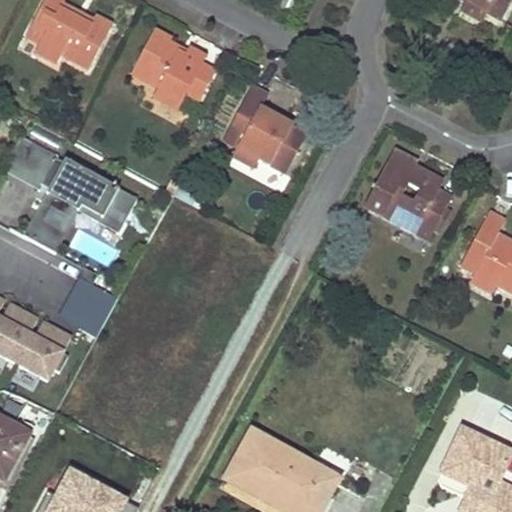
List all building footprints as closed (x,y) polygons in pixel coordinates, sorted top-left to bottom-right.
[(65,0),(45,0),(33,22),(49,31),(41,46),(37,55),(57,66),(61,57),(89,70),(111,27),(95,18),(92,23),(63,6),(65,0)] [(511,0),(459,0),(465,3),(460,11),(482,23),(487,14),(499,22),(511,0)] [(49,31),(33,22),(26,37),(41,46),(49,31)] [(170,41),(154,32),(131,73),(159,88),(154,98),(179,111),(186,95),(201,101),(216,72),(202,66),(206,58),(189,48),(188,51),(184,57),(167,48),(170,41)] [(188,51),(170,41),(167,48),(184,57),(188,51)] [(260,111),(267,97),(252,88),(231,127),(245,134),(237,149),(233,158),(254,169),(259,161),(287,175),(308,132),(292,123),(289,128),(260,111)] [(245,134),(231,127),(224,141),(237,149),(245,134)] [(25,238),(55,254),(78,214),(119,236),(139,200),(21,139),(2,172),(47,195),(25,238)] [(416,164),(393,152),(364,207),(416,236),(421,226),(434,232),(451,200),(439,193),(443,184),(414,168),(416,164)] [(0,214),(17,225),(33,197),(9,183),(0,197),(0,214)] [(505,222),(488,214),(468,253),(482,261),(474,276),(470,282),(491,295),(496,285),(511,293),(511,244),(497,236),(505,222)] [(428,243),(434,232),(421,226),(416,236),(428,243)] [(482,261),(468,253),(460,269),(474,276),(482,261)] [(103,292),(83,331),(96,338),(117,299),(103,292)] [(0,302),(0,357),(47,382),(53,371),(58,375),(67,358),(61,355),(70,340),(0,302)] [(0,480),(4,482),(29,436),(0,420),(0,480)] [(454,429),(433,472),(468,490),(464,495),(467,507),(460,508),(458,511),(511,511),(511,494),(489,483),(503,454),(454,429)] [(318,511),(337,480),(250,432),(224,479),(283,511),(318,511)] [(468,490),(433,472),(430,477),(433,485),(458,497),(464,495),(468,490)] [(135,511),(136,511),(68,473),(54,499),(46,495),(36,511),(135,511)]
